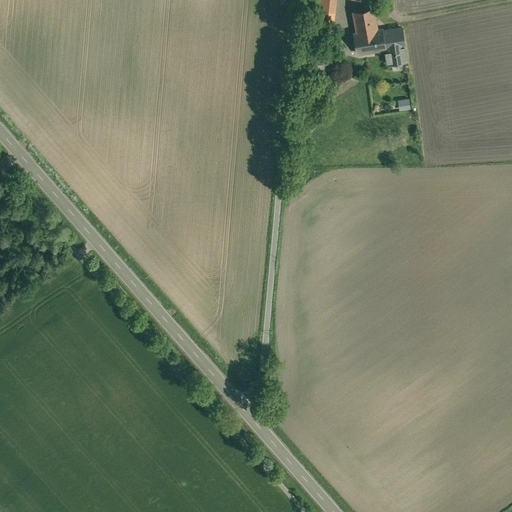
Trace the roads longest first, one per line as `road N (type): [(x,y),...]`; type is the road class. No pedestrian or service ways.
road 1 (unclassified): [(245,408),(263,373),(295,0)]
road 2 (secondary): [(0,131),(245,408)]
road 3 (secondary): [(245,408),(335,511)]
road 4 (track): [(390,0),(425,17),(511,0)]
